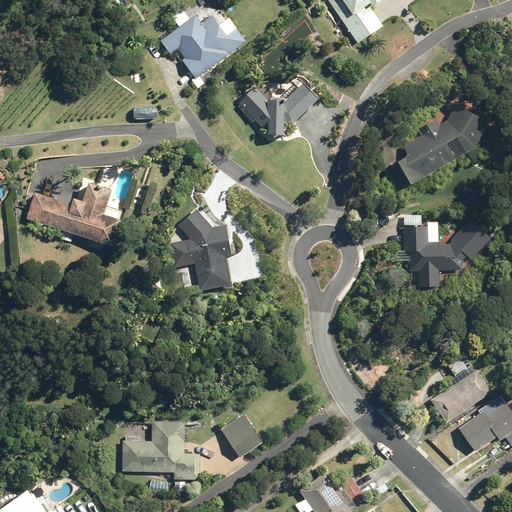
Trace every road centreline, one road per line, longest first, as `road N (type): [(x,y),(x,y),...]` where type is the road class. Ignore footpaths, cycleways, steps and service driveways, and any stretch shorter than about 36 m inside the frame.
road 1 (residential): [(462,511),(344,396),(321,311)]
road 2 (residential): [(321,311),(307,248),(329,237),(342,245),(341,274)]
